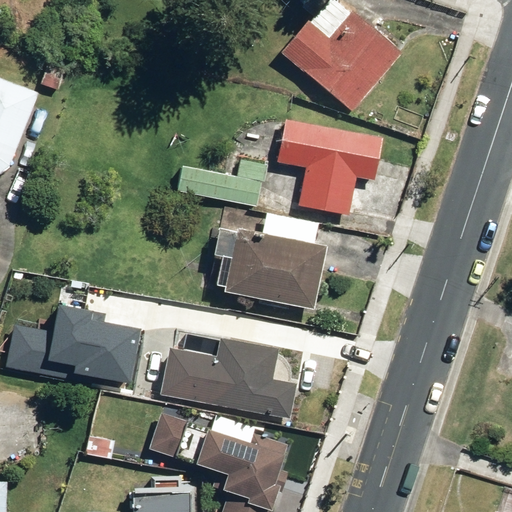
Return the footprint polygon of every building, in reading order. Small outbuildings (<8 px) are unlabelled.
[(396,56),(330,0),(302,0),(294,10),(305,19),(274,55),(345,116),(396,56)] [(0,84),(0,173),(5,169),(30,95),(0,84)] [(380,134),(277,121),(273,166),(298,169),(293,210),(346,217),(351,178),(374,181),(380,134)] [(175,172),(171,193),(258,201),(261,166),(233,163),(232,177),(175,172)] [(257,237),(210,231),(206,261),(210,262),(206,288),(219,290),(217,298),(309,311),(318,250),(311,249),(314,224),(260,216),(257,237)] [(36,362),(130,370),(134,322),(92,318),(93,308),(49,304),(48,327),(4,324),(1,364),(35,367),(36,362)] [(155,351),(148,397),(211,407),(213,399),(288,410),(294,373),(273,370),(277,340),(224,333),(224,335),(170,327),(166,353),(155,351)] [(270,511),(294,446),(210,415),(205,430),(160,414),(145,454),(216,480),(212,493),(225,498),(220,511),(270,511)] [(146,490),(124,490),(124,511),(188,511),(188,488),(177,488),(177,479),(146,480),(146,490)] [(511,511),(511,493),(506,492),(500,511),(495,511),(493,511),(492,511),(511,511)]
